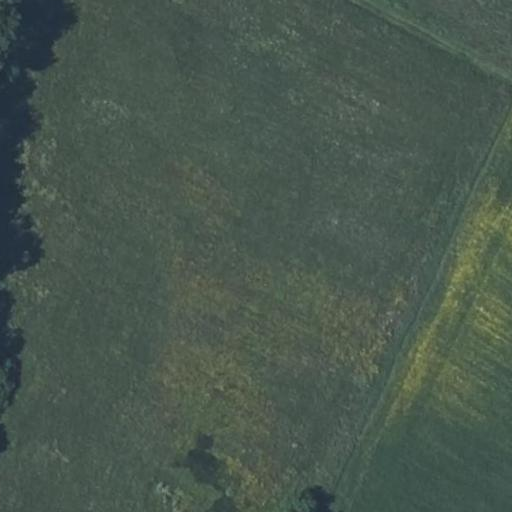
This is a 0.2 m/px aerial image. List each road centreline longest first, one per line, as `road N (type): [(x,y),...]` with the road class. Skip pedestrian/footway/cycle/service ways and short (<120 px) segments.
road 1 (track): [(511,106),(322,511)]
road 2 (track): [(511,78),(370,0)]
